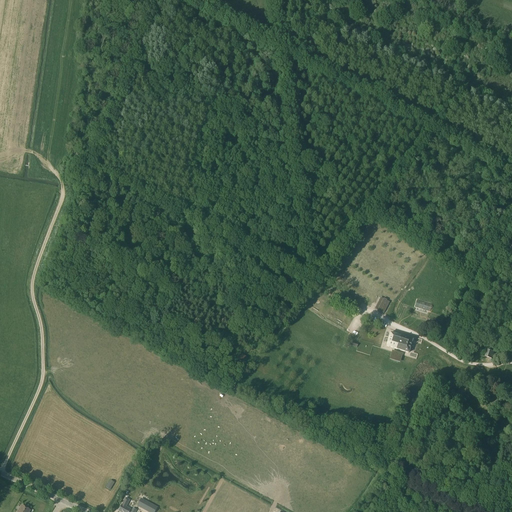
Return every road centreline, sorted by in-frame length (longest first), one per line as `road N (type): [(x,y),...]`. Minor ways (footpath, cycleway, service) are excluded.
road 1 (track): [(0,473),(43,377),(31,293),(62,198),(58,179)]
road 2 (track): [(511,362),(465,362),(369,310),(342,345)]
